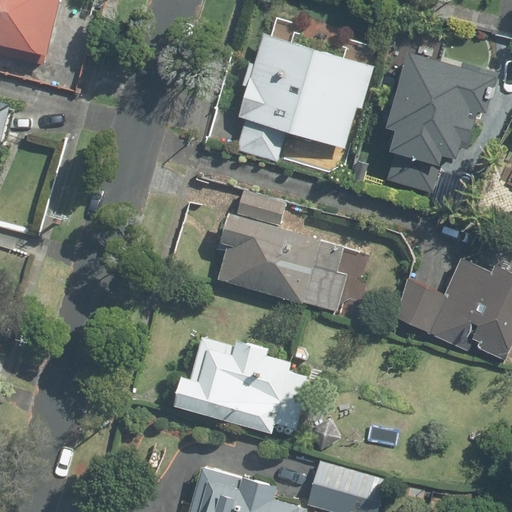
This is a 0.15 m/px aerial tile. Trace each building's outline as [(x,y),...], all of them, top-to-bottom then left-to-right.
[(0,0),(0,53),(49,64),(52,54),(56,54),(68,0),(0,0)] [(280,160),(291,125),(298,127),(350,145),(363,104),(367,105),(380,63),(323,43),(269,30),(259,61),(255,60),(248,82),(251,84),(242,114),(250,116),(240,148),(280,160)] [(504,71),(417,45),(394,121),(404,124),(398,145),(401,146),(392,178),(437,192),(450,149),(465,154),(470,134),(476,136),(485,106),(494,108),(504,71)] [(0,189),(22,98),(0,93),(0,189)] [(327,236),(283,223),(290,200),(248,188),(241,210),(236,209),(227,238),(234,240),(223,276),(308,301),(308,299),(341,309),(352,272),(341,269),(349,243),(327,237),(327,236)] [(498,269),(466,254),(449,291),(434,283),(413,275),(400,313),(471,350),(475,342),(509,358),(511,352),(511,262),(502,259),(498,269)] [(185,386),(180,402),(277,430),(280,420),(300,426),(315,373),(294,368),(297,358),(273,350),(275,343),(261,337),(244,334),(242,342),(208,332),(196,375),(188,372),(185,386)] [(403,428),(372,422),(368,442),(399,448),(403,428)] [(324,460),(312,504),(340,511),(353,511),(354,510),(361,511),(381,511),(391,479),(324,460)] [(187,500),(183,511),(302,511),(306,501),(281,494),(284,482),(249,471),(248,474),(208,462),(195,503),(187,500)]
